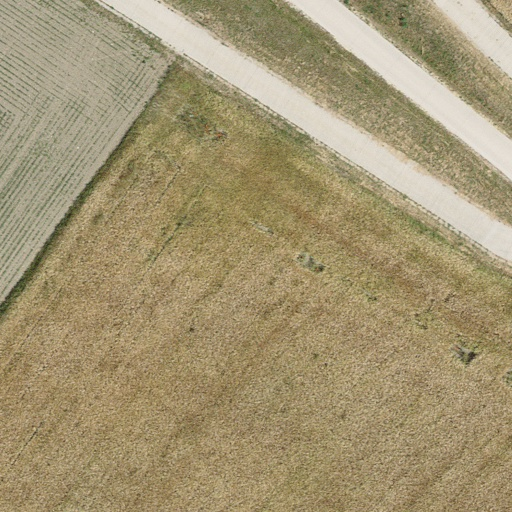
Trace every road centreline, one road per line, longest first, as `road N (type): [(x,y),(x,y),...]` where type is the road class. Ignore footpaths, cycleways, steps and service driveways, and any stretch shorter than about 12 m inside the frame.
road 1 (track): [(128,0),(511,247)]
road 2 (track): [(336,0),(511,153)]
